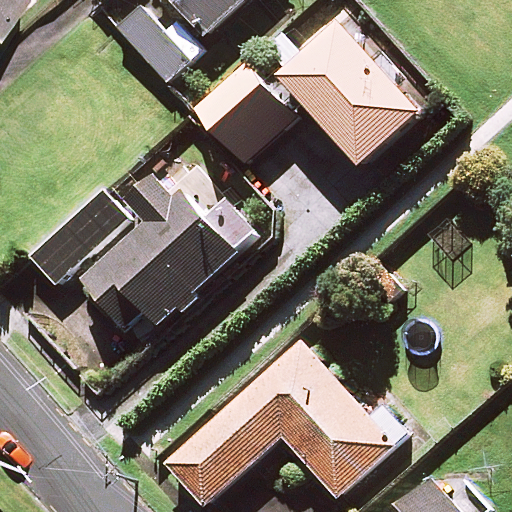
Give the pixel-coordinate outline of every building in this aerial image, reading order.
[(207,52),(161,0),(151,0),(121,26),(171,83),(207,52)] [(176,0),(210,37),(252,0),(176,0)] [(414,81),(406,88),(347,24),(286,80),(366,168),(406,132),(435,105),(414,81)] [(300,122),(251,68),(201,113),(249,167),(300,122)] [(164,328),(260,240),(206,184),(180,155),(122,208),(109,194),(36,260),(61,287),(76,273),(130,331),(149,313),(164,328)] [(390,405),(373,420),(306,345),(171,466),(209,509),(287,439),(341,499),(380,465),(415,433),(390,405)] [(490,511),(491,511),(467,483),(456,492),(444,477),(401,511),(490,511)]
